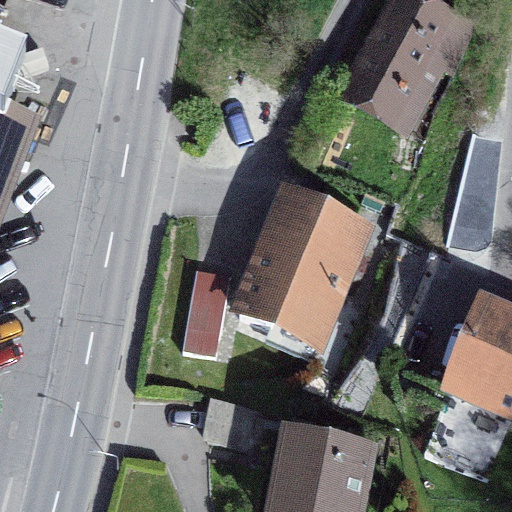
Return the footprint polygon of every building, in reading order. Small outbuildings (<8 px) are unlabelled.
[(450,15),(421,0),(400,0),(347,101),(395,126),(428,62),(436,66),(435,67),(452,76),(463,55),(458,53),(479,14),(464,6),(453,27),(446,23),(450,15)] [(365,233),(289,202),(240,320),(271,333),(277,320),(321,338),(365,233)] [(229,282),(197,277),(184,355),(215,360),(229,282)] [(511,322),(484,311),(450,395),(511,419),(511,322)] [(273,416),(214,404),(207,442),(266,454),(273,416)] [(358,511),(369,454),(289,438),(277,498),(292,501),(289,511),(358,511)]
